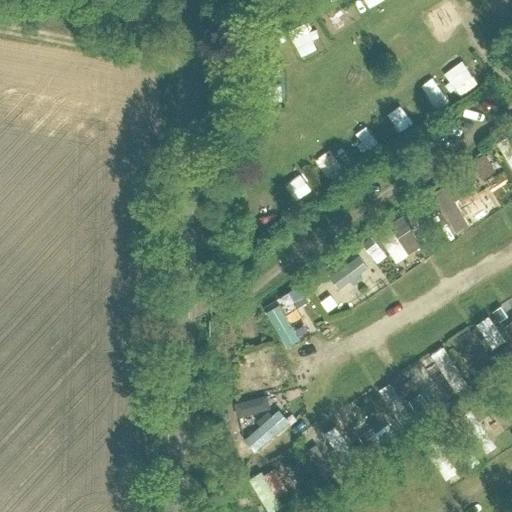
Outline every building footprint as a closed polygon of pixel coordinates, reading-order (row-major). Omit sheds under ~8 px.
[(456,235),(469,227),(455,202),(464,197),(455,181),(433,194),(456,235)] [(391,262),(404,255),(397,242),(384,249),(391,262)] [(437,345),(427,352),(440,369),(449,361),(437,345)] [(265,367),(230,374),(234,397),(269,390),(265,367)] [(380,399),(391,392),(384,381),(373,388),(380,399)] [(247,449),(276,424),(264,410),(235,435),(247,449)] [(470,431),(477,443),(488,436),(480,424),(470,431)] [(507,511),(496,500),(488,508),(492,511),(507,511)]
